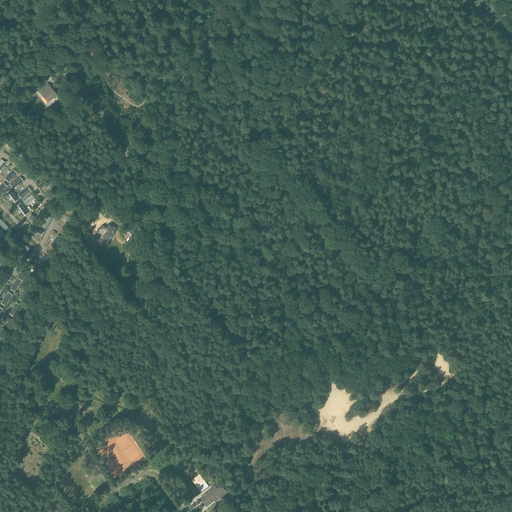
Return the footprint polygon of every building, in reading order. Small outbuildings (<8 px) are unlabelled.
[(41,87),(38,90),(48,102),(57,95),(47,83),(41,87)] [(20,151),(17,154),(24,161),(26,158),(20,151)] [(28,161),(21,167),(24,169),(30,164),(28,161)] [(13,170),(5,179),(8,182),(17,173),(13,170)] [(38,171),(35,174),(38,177),(41,180),(43,177),(38,171)] [(20,177),(10,184),(13,188),(22,181),(20,177)] [(46,180),(38,186),(40,189),(48,182),(46,180)] [(27,188),(18,195),(21,199),(30,191),(27,188)] [(10,190),(6,193),(14,202),(17,200),(10,190)] [(57,192),(54,194),(61,202),(64,199),(57,192)] [(32,194),(23,201),(26,205),(35,198),(32,194)] [(68,202),(62,209),(64,211),(70,204),(68,202)] [(20,203),(16,206),(24,216),(27,213),(20,203)] [(48,215),(41,226),(45,229),(51,218),(48,215)] [(103,224),(95,231),(102,238),(109,231),(103,224)] [(33,225),(31,229),(41,236),(43,232),(33,225)] [(127,239),(130,236),(134,241),(139,237),(131,228),(130,229),(128,228),(125,231),(127,233),(124,235),(127,239)] [(10,230),(7,233),(16,241),(19,238),(10,230)] [(7,238),(4,240),(12,249),(15,246),(7,238)] [(21,241),(18,244),(27,252),(30,249),(21,241)] [(18,249),(15,252),(23,261),(26,258),(18,249)] [(154,253),(145,261),(151,267),(159,259),(154,253)] [(5,274),(0,282),(0,285),(2,287),(9,276),(5,274)] [(17,278),(10,289),(14,291),(21,281),(17,278)] [(25,288),(18,299),(22,302),(29,291),(25,288)] [(8,293),(1,304),(5,306),(12,295),(8,293)] [(16,303),(9,314),(13,316),(20,305),(16,303)] [(4,316),(1,319),(8,324),(11,320),(4,316)] [(202,493),(188,503),(195,511),(202,511),(223,496),(222,495),(226,491),(222,485),(217,489),(214,485),(213,484),(209,487),(205,481),(198,487),(202,493)]
